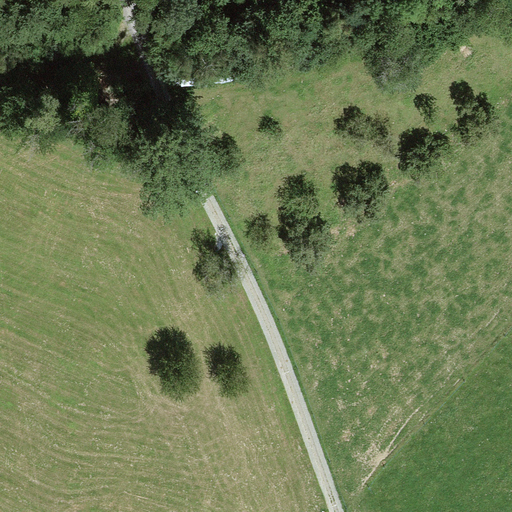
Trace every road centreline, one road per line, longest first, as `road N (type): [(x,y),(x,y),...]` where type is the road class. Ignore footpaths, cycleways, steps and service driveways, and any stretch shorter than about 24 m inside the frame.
road 1 (track): [(334,511),(291,392),(156,101),(127,0)]
road 2 (track): [(156,101),(0,98)]
